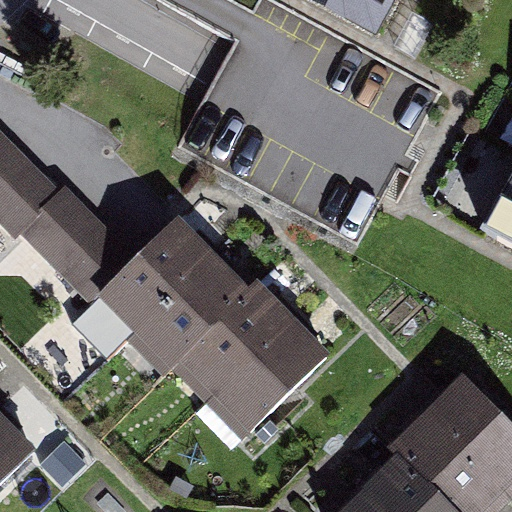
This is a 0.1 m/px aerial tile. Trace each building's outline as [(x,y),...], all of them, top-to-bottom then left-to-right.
[(439,94),(264,0),(255,0),(175,148),(357,246),(439,94)] [(332,0),(376,23),(388,0),(332,0)] [(0,128),(0,218),(18,236),(20,233),(87,300),(136,252),(64,180),(58,187),(0,128)] [(511,162),(502,181),(511,186),(511,162)] [(248,279),(179,209),(136,252),(87,300),(161,374),(170,365),(243,438),(335,348),(257,270),(248,279)] [(393,447),(327,511),(492,511),(511,493),(511,411),(463,362),(385,438),(393,447)] [(0,481),(40,442),(0,401),(0,481)] [(76,440),(56,460),(73,478),(94,458),(76,440)]
